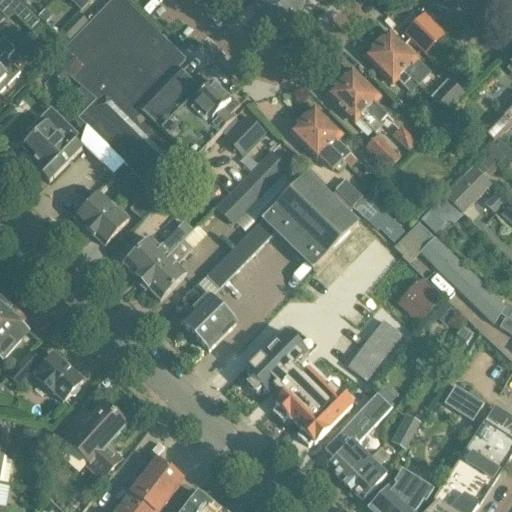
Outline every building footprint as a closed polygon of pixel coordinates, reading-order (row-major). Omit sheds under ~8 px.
[(7,20),(25,10),(15,0),(0,0),(0,23),(5,18),(7,20)] [(189,105),(162,79),(181,58),(122,0),(114,0),(64,51),(74,61),(55,79),(65,89),(71,82),(92,104),(81,114),(154,183),(138,203),(150,214),(166,196),(165,195),(194,166),(193,165),(182,154),(162,134),(189,105)] [(86,2),(87,0),(68,0),(81,13),(89,5),(86,2)] [(263,0),(262,2),(263,3),(254,11),(257,14),(257,17),(261,21),(263,20),(267,24),(289,0),(263,0)] [(289,0),(267,24),(269,26),(269,28),(273,32),(275,32),(278,35),(286,26),(287,27),(295,19),(294,18),(295,17),(298,17),(302,13),(302,11),(304,8),(302,6),(307,0),(289,0)] [(511,32),(511,0),(493,0),(487,7),(511,32)] [(476,37),(488,25),(472,9),(460,21),(476,37)] [(46,12),(38,20),(45,27),(53,19),(46,12)] [(71,44),(88,26),(78,15),(60,33),(71,44)] [(416,25),(405,36),(425,56),(444,36),(424,17),(416,25)] [(41,44),(51,34),(42,25),(32,35),(41,44)] [(379,46),(377,49),(416,89),(424,81),(410,68),(415,64),(405,54),(406,53),(399,46),(398,47),(388,37),(385,40),(383,40),(379,44),(379,46)] [(0,43),(0,61),(6,55),(9,59),(16,53),(3,41),(0,43)] [(371,52),(367,56),(368,58),(365,61),(375,70),(373,71),(381,79),(382,78),(392,87),(395,83),(409,96),(416,89),(377,49),(374,52),(371,52)] [(0,95),(20,75),(7,62),(9,59),(6,55),(0,61),(0,95)] [(343,83),(339,88),(379,127),(386,119),(373,107),(377,102),(367,93),(369,91),(361,84),(359,86),(350,76),(348,78),(346,77),(343,81),(343,83)] [(445,117),(464,97),(448,81),(430,100),(433,103),(432,104),(445,117)] [(162,134),(182,154),(193,165),(222,135),(221,134),(235,120),(231,116),(236,111),(230,105),(211,87),(192,107),(189,105),(162,134)] [(334,89),(331,93),(331,95),(329,98),(338,107),(336,108),(344,116),(346,114),(355,125),(358,122),(371,135),(379,127),(339,88),(337,89),(334,89)] [(500,140),(505,135),(504,135),(511,126),(511,97),(498,112),(506,120),(488,138),(495,144),(499,139),(500,140)] [(437,125),(445,117),(432,104),(424,112),(437,125)] [(49,186),(82,152),(71,142),(76,137),(51,112),(35,129),(40,133),(23,151),(41,168),(36,173),(49,186)] [(305,122),(302,125),(345,168),(346,167),(350,170),(356,164),(348,157),(335,144),(339,140),(329,131),(331,129),(323,122),(322,123),(313,114),(311,116),(308,116),(305,119),(305,122)] [(242,161),(265,136),(246,118),(223,143),(242,161)] [(297,127),(293,131),(293,134),(291,136),(300,145),(299,146),(306,154),(308,153),(318,162),(320,160),(333,172),(335,171),(338,174),(345,168),(302,125),(299,127),(297,127)] [(409,155),(418,146),(401,130),(393,139),(409,155)] [(388,173),(400,161),(377,138),(365,150),(388,173)] [(511,164),(511,154),(499,143),(489,156),(507,171),(511,164)] [(233,228),(288,171),(271,154),(216,211),(233,228)] [(479,172),(488,180),(497,170),(488,162),(479,172)] [(124,166),(112,178),(121,187),(133,174),(124,166)] [(463,217),(492,188),(473,170),(445,199),(463,217)] [(272,235),(313,273),(357,224),(347,216),(353,210),(336,193),(329,199),(304,176),(209,282),(220,292),(272,235)] [(353,210),(362,200),(345,183),(336,193),(353,210)] [(105,249),(129,223),(99,195),(75,222),(105,249)] [(505,203),(497,195),(485,206),(494,214),(505,203)] [(367,207),(363,202),(355,211),(377,233),(379,231),(394,246),(404,236),(372,203),(367,207)] [(143,223),(150,214),(138,203),(130,212),(143,223)] [(501,217),(511,226),(511,205),(501,217)] [(425,231),(441,215),(435,210),(420,225),(425,231)] [(142,286),(177,250),(193,234),(184,225),(159,251),(150,242),(124,267),(142,286)] [(160,304),(186,278),(176,268),(206,238),(198,229),(193,234),(177,250),(142,286),(160,304)] [(494,327),(505,311),(434,242),(425,253),(435,270),(494,327)] [(419,325),(441,301),(419,281),(398,305),(419,325)] [(0,325),(14,310),(0,296),(0,325)] [(210,353),(223,341),(238,326),(209,297),(182,325),(210,353)] [(441,306),(431,318),(439,325),(449,313),(441,306)] [(0,359),(2,362),(27,335),(20,328),(26,321),(14,310),(0,325),(0,359)] [(383,323),(347,371),(367,386),(403,338),(383,323)] [(461,328),(455,337),(466,345),(472,335),(461,328)] [(249,373),(245,377),(250,382),(245,388),(257,399),(262,394),(267,399),(273,393),(282,402),(275,408),(277,410),(272,414),(284,425),(288,421),(289,423),(290,422),(301,432),(300,433),(302,434),(297,439),(309,450),(313,446),(315,447),(330,432),(329,432),(352,409),(338,394),(336,396),(330,390),(326,394),(307,376),(301,381),(293,373),(297,368),(308,357),(286,335),(261,361),(260,360),(248,372),(249,373)] [(41,365),(30,355),(8,379),(19,389),(32,375),(40,365),(41,365)] [(83,384),(54,357),(34,379),(63,405),(83,384)] [(455,388),(449,397),(478,415),(484,406),(455,388)] [(392,411),(377,396),(345,431),(360,445),(392,411)] [(125,429),(103,409),(90,422),(83,416),(61,440),(89,466),(87,468),(102,482),(120,463),(106,450),(125,429)] [(405,454),(421,426),(406,418),(390,445),(405,454)] [(477,511),(511,459),(511,442),(484,424),(481,429),(481,428),(474,438),(475,439),(432,506),(434,509),(430,511),(477,511)] [(0,477),(3,460),(0,459),(0,450),(1,447),(3,447),(6,443),(8,432),(0,430),(0,477)] [(43,466),(61,447),(46,433),(28,452),(43,466)] [(345,487),(369,462),(352,445),(328,469),(345,487)] [(378,470),(389,459),(381,451),(369,462),(345,487),(362,503),(386,478),(378,470)] [(150,511),(160,511),(184,483),(156,462),(130,496),(150,511)] [(392,487),(369,511),(418,511),(423,505),(425,506),(434,493),(402,473),(393,486),(396,488),(394,490),(392,487)] [(200,497),(199,496),(185,511),(206,511),(212,506),(210,505),(212,501),(204,494),(200,497)] [(150,511),(130,496),(117,511),(150,511)]
